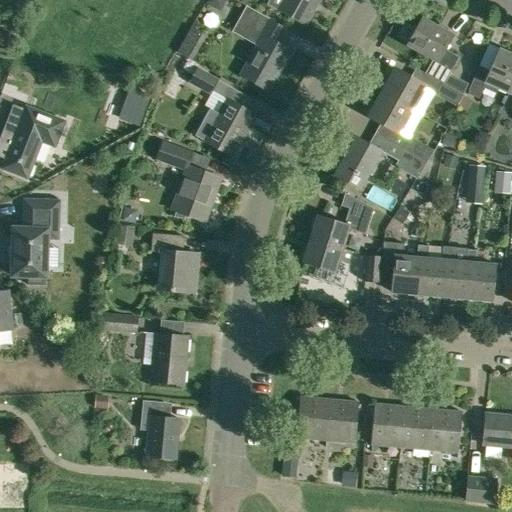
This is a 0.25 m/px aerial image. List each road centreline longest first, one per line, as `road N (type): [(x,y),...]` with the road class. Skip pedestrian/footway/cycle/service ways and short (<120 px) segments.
road 1 (residential): [(237,325),(255,223),(275,169),(375,0)]
road 2 (residential): [(511,351),(237,325)]
road 3 (residential): [(223,511),(237,325)]
